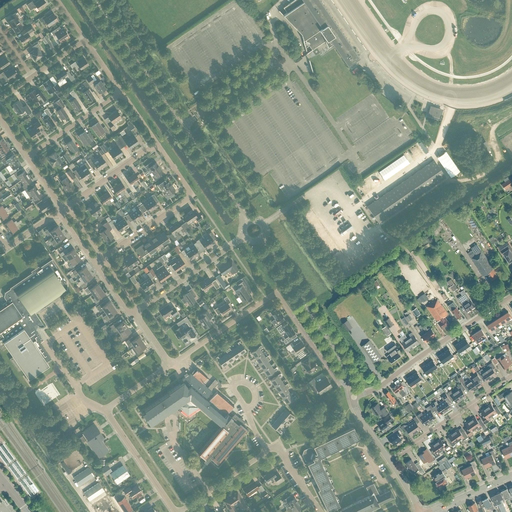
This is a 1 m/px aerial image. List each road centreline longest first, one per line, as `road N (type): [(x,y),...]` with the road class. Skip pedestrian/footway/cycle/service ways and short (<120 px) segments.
road 1 (tertiary): [(247,221),(93,0)]
road 2 (residential): [(348,383),(336,379),(276,292),(170,365)]
road 3 (residential): [(351,396),(377,388),(511,296)]
road 4 (residential): [(102,258),(192,196),(156,143)]
road 5 (tertiary): [(348,383),(333,345),(260,239)]
road 6 (residential): [(388,459),(511,375)]
road 7 (residential): [(138,312),(244,237)]
road 8 (residential): [(174,511),(104,409)]
